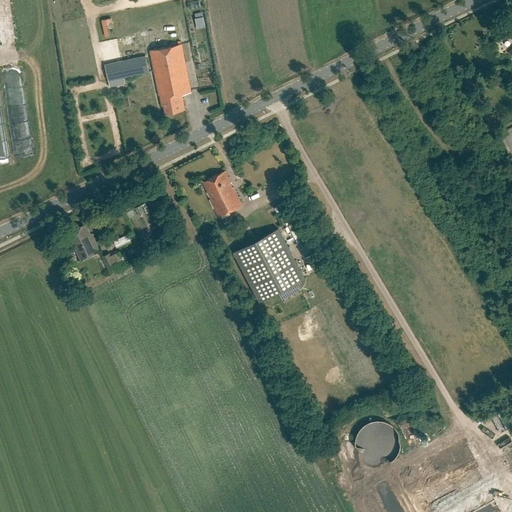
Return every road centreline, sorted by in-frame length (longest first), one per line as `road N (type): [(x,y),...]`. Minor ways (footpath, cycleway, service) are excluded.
road 1 (tertiary): [(0,232),(474,0)]
road 2 (unknown): [(277,111),(511,497)]
